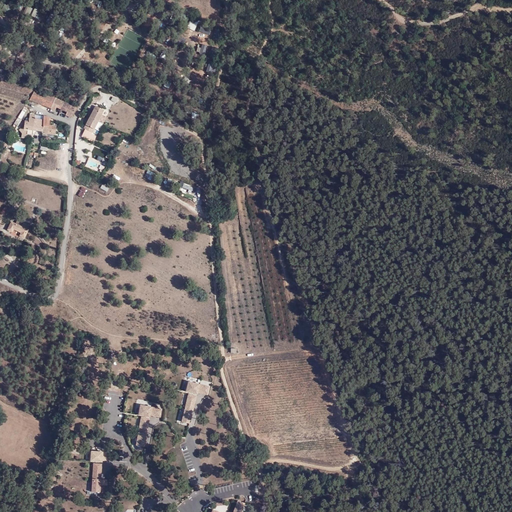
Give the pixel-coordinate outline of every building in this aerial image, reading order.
[(187,27),(195,30),(198,20),(190,17),(187,27)] [(36,88),(29,100),(51,109),(56,97),(57,96),(36,88)] [(77,107),(56,97),(51,109),(55,111),(56,108),(60,110),(59,112),(61,113),(62,110),(67,112),(65,115),(72,118),(77,107)] [(96,105),(84,128),(85,129),(93,133),(105,110),(96,105)] [(19,126),(24,115),(19,113),(14,124),(19,126)] [(36,114),(29,114),(29,122),(29,120),(25,120),(24,130),(22,130),(21,138),(25,138),(27,136),(33,136),(33,131),(43,132),(43,135),(56,136),(56,126),(50,126),(51,116),(44,116),(43,119),(36,119),(36,114)] [(93,133),(85,129),(81,137),(94,143),(98,136),(93,133)] [(135,162),(131,167),(143,176),(146,171),(135,162)] [(148,170),(144,177),(153,182),(157,175),(148,170)] [(191,193),(193,186),(183,184),(181,191),(191,193)] [(81,186),(77,195),(82,197),(87,189),(81,186)] [(7,230),(12,232),(14,230),(21,233),(20,236),(25,239),(29,230),(26,229),(27,224),(17,220),(16,223),(11,221),(7,230)] [(211,386),(189,381),(187,391),(208,396),(211,386)] [(197,395),(188,393),(182,423),(190,425),(197,395)] [(162,409),(140,405),(138,416),(141,417),(138,433),(147,435),(151,415),(160,417),(162,409)] [(109,451),(91,450),(90,462),(103,463),(104,462),(108,462),(109,451)] [(103,464),(93,464),(92,492),(101,493),(103,464)] [(241,511),(244,504),(238,501),(233,511),(218,511),(212,510),(211,511),(241,511)]
